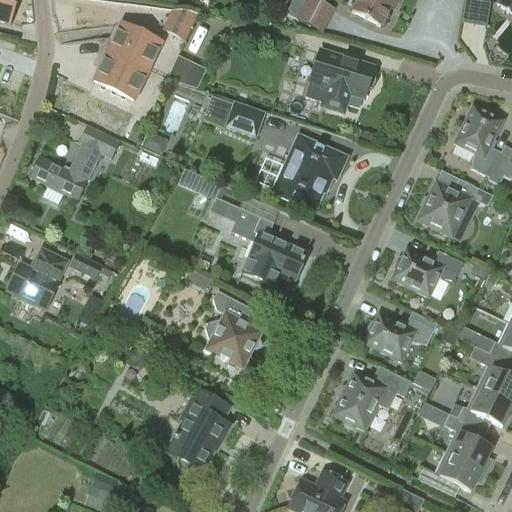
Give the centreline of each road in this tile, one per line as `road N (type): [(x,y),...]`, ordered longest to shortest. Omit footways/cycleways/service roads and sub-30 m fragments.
road 1 (residential): [(248,511),(439,91),(464,78),(511,87)]
road 2 (unclassified): [(0,191),(30,132),(46,48),(41,0)]
